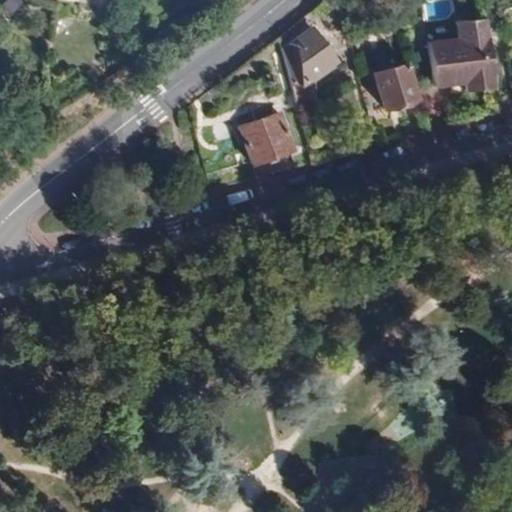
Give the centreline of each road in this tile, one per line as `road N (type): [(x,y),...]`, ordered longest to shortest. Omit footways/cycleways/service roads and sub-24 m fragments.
road 1 (tertiary): [(0,257),(18,266),(49,263),(511,128)]
road 2 (tertiary): [(281,0),(0,226)]
